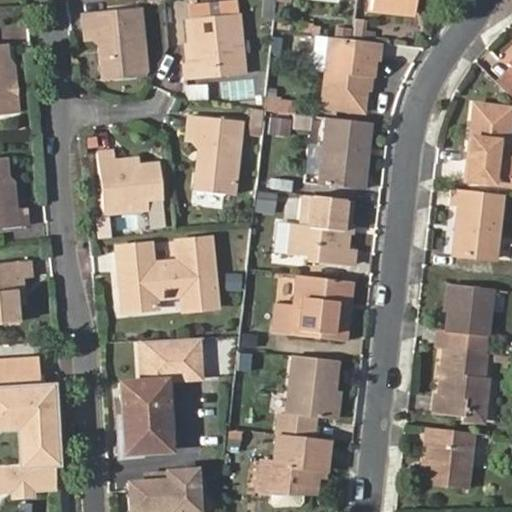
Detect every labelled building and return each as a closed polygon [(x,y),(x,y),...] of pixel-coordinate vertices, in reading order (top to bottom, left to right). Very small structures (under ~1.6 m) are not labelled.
[(372,0),(372,6),(406,9),(407,0),(372,0)] [(184,1),(166,3),(167,15),(185,14),(184,1)] [(103,49),(99,53),(101,75),(133,73),(140,72),(146,65),(140,3),(83,7),(86,33),(93,33),(97,36),(102,39),(103,49)] [(245,74),(237,12),(186,18),(192,61),(185,62),(187,80),(245,74)] [(334,34),(316,31),(312,64),(315,69),(330,71),(334,34)] [(352,36),(334,34),(330,71),(325,104),(366,109),(371,74),(377,75),(381,40),(352,36)] [(16,113),(13,81),(10,80),(8,81),(7,69),(6,61),(6,58),(0,52),(0,114),(15,113),(16,113)] [(511,64),(511,66),(496,81),(511,95),(511,64)] [(294,115),(297,100),(269,94),(266,109),(294,115)] [(511,108),(478,104),(469,180),(511,184),(511,147),(510,148),(511,126),(511,108)] [(199,148),(198,149),(202,153),(201,162),(196,165),(192,189),(231,195),(240,121),(189,114),(185,140),(192,141),(199,148)] [(290,135),(292,115),(270,114),(268,134),(290,135)] [(374,121),(331,115),(323,181),(365,186),(374,121)] [(127,165),(126,158),(114,159),(113,159),(113,151),(96,153),(100,213),(149,209),(148,199),(149,199),(162,197),(158,163),(134,165),(127,165)] [(14,211),(13,196),(8,196),(7,184),(6,171),(0,165),(0,228),(25,226),(24,211),(14,211)] [(496,261),(505,194),(457,188),(454,207),(461,209),(455,256),(496,261)] [(276,213),(278,192),(259,190),(257,211),(276,213)] [(355,198),(308,192),(304,222),(296,221),(291,251),(312,254),(312,258),(353,263),(355,245),(348,245),(355,198)] [(172,210),(158,211),(159,228),(173,226),(172,210)] [(121,283),(117,287),(119,310),(154,308),(152,298),(178,296),(179,296),(180,310),(213,308),(207,239),(172,241),(174,262),(149,263),(147,244),(113,246),(116,273),(120,276),(121,283)] [(0,324),(16,323),(15,303),(14,295),(22,295),(20,281),(29,280),(27,262),(0,264),(0,324)] [(505,295),(507,275),(456,269),(448,332),(438,330),(435,346),(446,348),(487,352),(494,293),(505,295)] [(347,278),(302,273),(298,302),(281,301),(278,331),(347,339),(351,306),(344,306),(347,278)] [(344,306),(351,306),(354,279),(347,278),(344,306)] [(134,342),(136,382),(163,381),(200,380),(198,339),(134,342)] [(484,376),(487,352),(446,348),(438,412),(464,415),(465,411),(485,413),(490,377),(484,376)] [(280,411),(278,431),(311,435),(313,416),(313,414),(332,416),(340,359),(295,353),(288,412),(280,411)] [(7,369),(37,368),(37,360),(7,362),(7,369)] [(38,388),(37,368),(7,369),(9,391),(38,389),(38,388)] [(7,369),(0,369),(0,491),(15,491),(30,490),(57,487),(51,403),(44,403),(43,388),(38,389),(9,391),(7,369)] [(119,382),(123,453),(167,451),(163,381),(136,382),(119,382)] [(465,411),(464,415),(464,417),(485,420),(485,413),(465,411)] [(473,432),(433,426),(426,483),(466,488),(473,432)] [(311,435),(278,431),(274,461),(261,460),(258,488),(278,492),(314,491),(315,476),(316,469),(316,468),(320,468),(324,469),(327,438),(311,435)] [(193,507),(190,467),(162,468),(162,471),(149,472),(149,478),(124,480),(126,508),(164,505),(165,509),(193,507)] [(316,469),(315,476),(323,477),(324,469),(320,468),(316,468),(316,469)]
